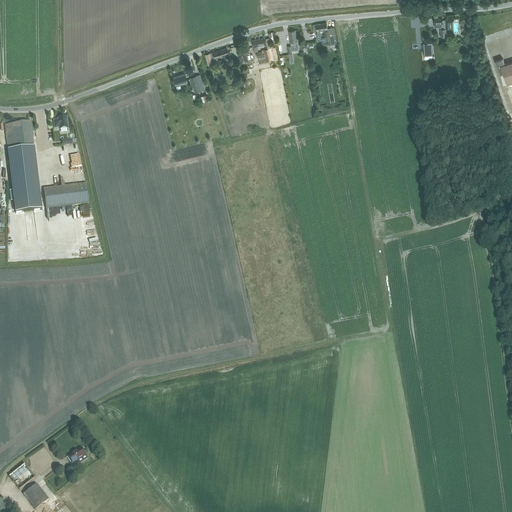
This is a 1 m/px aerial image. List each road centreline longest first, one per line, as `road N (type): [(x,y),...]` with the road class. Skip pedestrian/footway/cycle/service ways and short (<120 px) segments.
road 1 (track): [(433,225),(376,240),(389,320),(382,330),(128,386),(11,464),(1,488)]
road 2 (unclassified): [(0,109),(56,104),(278,24),(511,0)]
road 3 (track): [(336,18),(352,108),(410,95),(433,225)]
